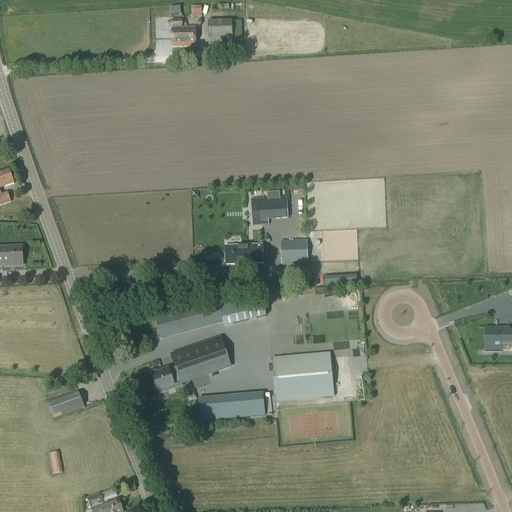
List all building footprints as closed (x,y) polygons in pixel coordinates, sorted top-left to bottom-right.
[(201,15),(201,7),(191,7),(192,16),(201,15)] [(181,21),(170,21),(171,32),(171,47),(196,47),(195,28),(182,28),(181,21)] [(241,22),(208,22),(208,47),(241,46),(241,22)] [(9,170),(0,173),(0,189),(14,185),(9,170)] [(7,194),(0,195),(0,206),(10,203),(7,194)] [(287,219),(285,199),(259,201),(261,226),(267,225),(267,220),(287,219)] [(306,241),(280,242),(281,265),(307,264),(306,241)] [(227,265),(225,265),(225,266),(263,265),(263,264),(262,264),(262,252),(257,253),(257,246),(249,246),(227,247),(227,254),(227,259),(227,265)] [(0,267),(22,266),(21,247),(0,248),(0,267)] [(297,275),(282,276),(282,285),(298,284),(297,275)] [(351,285),(351,277),(342,278),(342,277),(341,277),(324,278),(324,287),(356,285),(351,285)] [(217,301),(154,318),(160,339),(222,322),(223,327),(265,317),(262,305),(253,307),(251,299),(218,307),(217,301)] [(511,332),(490,332),(490,352),(500,352),(500,348),(511,348),(511,332)] [(129,338),(121,340),(121,344),(124,356),(139,352),(136,340),(130,341),(129,338)] [(168,370),(152,375),(154,383),(153,384),(155,389),(157,389),(157,391),(158,391),(159,394),(182,386),(181,383),(230,366),(220,339),(171,356),(176,371),(169,373),(168,370)] [(330,354),(272,359),(276,402),(334,397),(330,354)] [(78,392),(47,403),(53,419),(84,408),(78,392)] [(263,393),(198,399),(200,421),(265,415),(263,393)] [(57,453),(48,455),(52,475),(61,473),(57,453)] [(99,494),(86,499),(90,511),(122,511),(119,501),(103,507),(102,504),(103,504),(99,494)]
